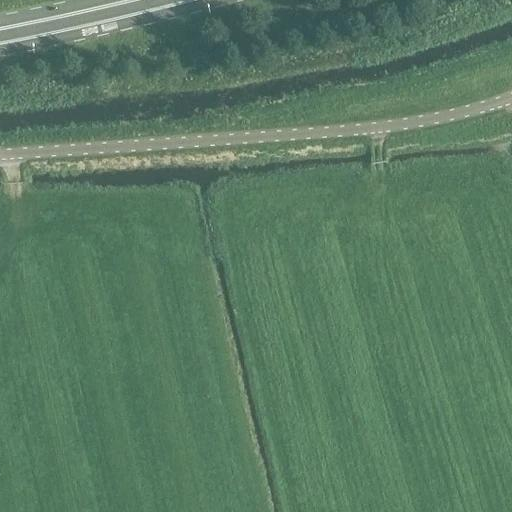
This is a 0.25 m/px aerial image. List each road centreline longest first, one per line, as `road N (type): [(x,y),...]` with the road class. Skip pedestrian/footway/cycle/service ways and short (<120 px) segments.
road 1 (unclassified): [(0,157),(381,133),(511,102)]
road 2 (primary): [(0,35),(157,0)]
